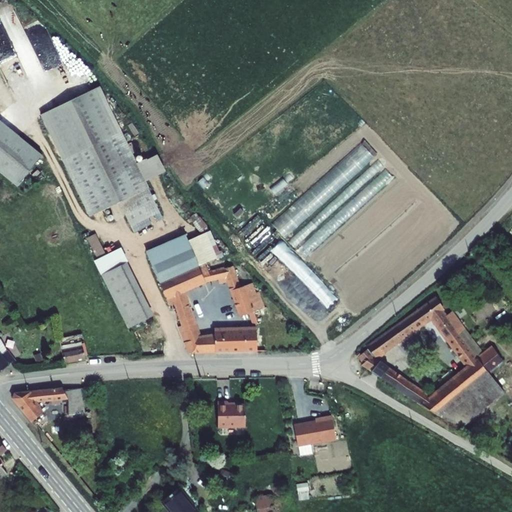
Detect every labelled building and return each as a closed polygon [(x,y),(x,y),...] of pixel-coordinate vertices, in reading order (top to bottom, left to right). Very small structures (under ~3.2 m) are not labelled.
[(17,56),(36,49),(43,68),(60,61),(44,18),(23,26),(17,11),(2,17),(17,56)] [(122,128),(104,89),(45,116),(68,165),(122,128)] [(0,116),(0,167),(22,185),(47,154),(0,116)] [(163,216),(122,128),(68,165),(93,218),(122,205),(134,229),(163,216)] [(362,142),(273,223),(286,237),(375,156),(362,142)] [(296,246),(306,236),(301,231),(291,240),(296,246)] [(92,237),(103,259),(111,255),(100,232),(92,237)] [(283,241),(275,250),(334,307),(342,299),(283,241)] [(177,278),(201,269),(191,244),(152,259),(158,275),(173,269),(177,278)] [(157,316),(131,262),(106,273),(132,328),(157,316)] [(240,288),(233,266),(204,277),(201,269),(177,278),(161,284),(167,300),(173,298),(184,327),(180,328),(191,355),(206,352),(202,342),(184,293),(224,279),(225,285),(231,283),(242,318),(251,315),(255,326),(273,320),(270,310),(268,310),(263,293),(259,294),(256,284),(240,288)] [(161,284),(177,278),(173,269),(158,275),(161,284)] [(446,306),(440,295),(431,300),(369,345),(370,347),(362,352),(360,348),(357,350),(364,359),(362,361),(373,369),(381,358),(378,356),(432,317),(468,364),(433,393),(391,365),(384,376),(440,414),(491,373),(477,354),(483,349),(452,307),(445,311),(443,308),(446,306)] [(257,351),(257,330),(215,330),(215,338),(215,351),(257,351)] [(62,340),(65,347),(83,342),(81,334),(62,340)] [(0,372),(15,360),(3,336),(0,338),(0,372)] [(215,351),(215,338),(202,342),(206,352),(213,351),(215,351)] [(65,347),(69,362),(87,359),(83,342),(65,347)] [(483,349),(477,354),(491,373),(506,360),(492,343),(483,349)] [(391,365),(381,358),(373,369),(384,376),(391,365)] [(440,414),(463,428),(507,395),(491,373),(440,414)] [(13,395),(32,417),(42,409),(37,403),(71,398),(73,411),(83,410),(64,388),(62,385),(15,389),(13,395)] [(82,385),(64,388),(83,410),(85,410),(82,385)] [(248,424),(248,402),(231,402),(231,399),(221,399),(221,424),(248,424)] [(320,420),(298,423),(301,444),(314,442),(339,438),(335,414),(319,417),(320,420)] [(0,457),(4,454),(12,448),(4,438),(0,441),(0,457)] [(314,442),(301,444),(303,454),(315,452),(314,442)] [(0,480),(11,472),(5,464),(9,461),(4,454),(0,457),(0,480)] [(299,482),(300,498),(310,498),(310,481),(299,482)] [(199,511),(200,511),(180,488),(166,500),(176,511),(199,511)] [(273,511),(273,497),(257,497),(256,511),(273,511)]
